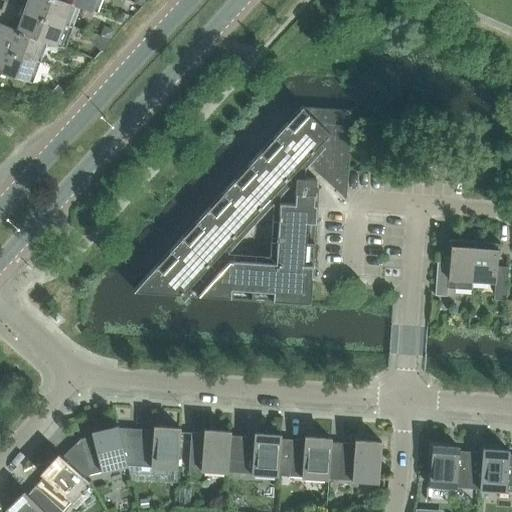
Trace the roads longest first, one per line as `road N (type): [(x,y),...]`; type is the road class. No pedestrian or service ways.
road 1 (tertiary): [(0,263),(241,0)]
road 2 (residential): [(407,399),(74,372)]
road 3 (residential): [(407,399),(415,216),(427,205),(511,212)]
road 4 (tertiary): [(190,0),(0,210)]
